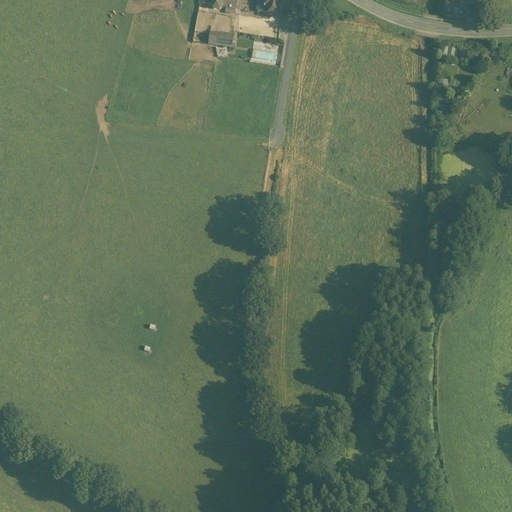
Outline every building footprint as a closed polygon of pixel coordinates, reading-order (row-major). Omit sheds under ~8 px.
[(227,0),(208,0),(208,7),(210,8),(226,10),(227,0)] [(237,0),(227,0),(226,10),(228,10),(235,11),(237,0)] [(285,0),(265,0),(264,15),(283,18),(285,0)] [(463,3),(447,1),(444,16),(467,20),(470,2),(463,1),(463,3)] [(235,11),(228,10),(227,17),(235,18),(235,11)] [(218,35),(210,34),(208,44),(233,48),(234,36),(218,33),(218,35)] [(279,53),(252,48),(249,63),(276,68),(279,53)]
